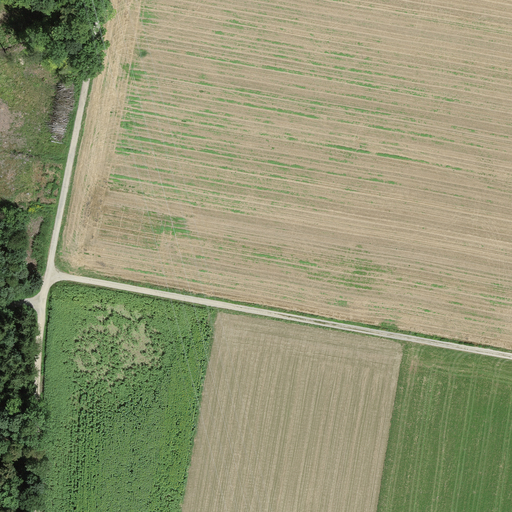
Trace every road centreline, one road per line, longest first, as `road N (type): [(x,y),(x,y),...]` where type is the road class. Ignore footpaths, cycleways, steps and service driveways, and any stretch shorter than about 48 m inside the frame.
road 1 (track): [(34,511),(41,300),(103,0)]
road 2 (track): [(47,273),(511,355)]
